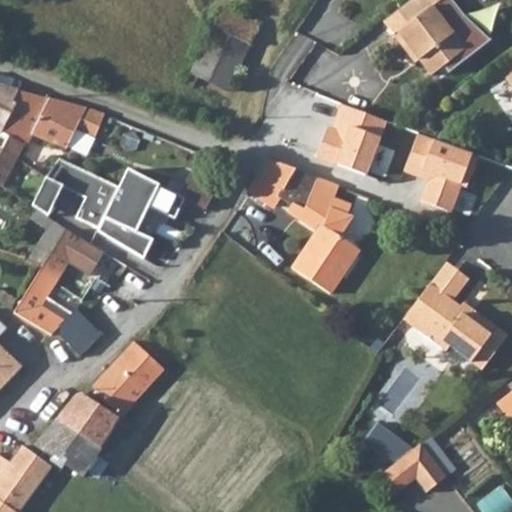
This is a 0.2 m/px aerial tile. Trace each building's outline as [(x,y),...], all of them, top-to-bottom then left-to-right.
[(410,26),(397,36),(409,53),(413,50),(422,61),(434,77),(448,67),(452,73),(496,40),(467,18),(453,0),(415,0),(411,3),(422,17),(410,26)] [(422,17),(411,3),(399,12),(410,26),(422,17)] [(225,7),(192,72),(228,92),(260,25),(225,7)] [(417,64),(422,61),(413,50),(409,53),(417,64)] [(106,114),(100,111),(78,104),(18,90),(0,83),(0,132),(27,144),(30,135),(65,149),(75,128),(95,137),(106,114)] [(0,150),(19,161),(27,144),(0,132),(0,150)] [(0,186),(4,189),(19,161),(0,150),(0,186)] [(332,198),(337,183),(269,159),(247,191),(273,207),(279,197),(303,212),(299,221),(318,231),(315,236),(356,259),(359,253),(339,238),(350,224),(346,213),(349,203),(332,198)] [(76,219),(97,232),(98,231),(118,191),(59,161),(38,178),(33,186),(46,201),(63,186),(87,201),(76,219)] [(178,220),(186,199),(180,196),(124,174),(118,191),(98,231),(104,234),(103,236),(149,264),(158,242),(141,235),(151,210),(178,220)] [(186,199),(208,208),(217,185),(189,174),(180,196),(186,199)] [(21,201),(35,210),(46,201),(33,186),(21,201)] [(89,277),(102,255),(64,231),(16,310),(50,332),(54,328),(69,343),(87,326),(71,311),(67,315),(46,300),(67,264),(89,277)] [(327,296),(356,259),(315,236),(290,269),(327,296)] [(470,278),(449,261),(431,284),(454,301),(470,278)] [(431,284),(423,295),(405,320),(445,350),(450,345),(482,369),(507,335),(464,303),(461,307),(459,311),(451,305),(454,301),(431,284)] [(459,311),(461,307),(454,301),(451,305),(459,311)] [(81,356),(100,338),(87,326),(69,343),(81,356)] [(151,357),(161,346),(145,332),(143,330),(136,344),(151,357)] [(0,393),(24,367),(0,344),(0,393)] [(136,344),(95,386),(118,411),(138,389),(141,392),(164,368),(151,357),(136,344)] [(511,423),(511,393),(497,405),(511,424),(511,423)] [(87,395),(78,395),(60,415),(104,444),(121,419),(87,395)] [(60,415),(35,444),(86,472),(104,444),(60,415)] [(429,493),(447,477),(421,444),(380,476),(396,496),(416,478),(429,493)] [(13,459),(0,477),(0,499),(19,511),(22,511),(52,467),(22,446),(13,459)] [(0,477),(13,459),(0,452),(0,477)] [(0,511),(19,511),(0,499),(0,511)]
